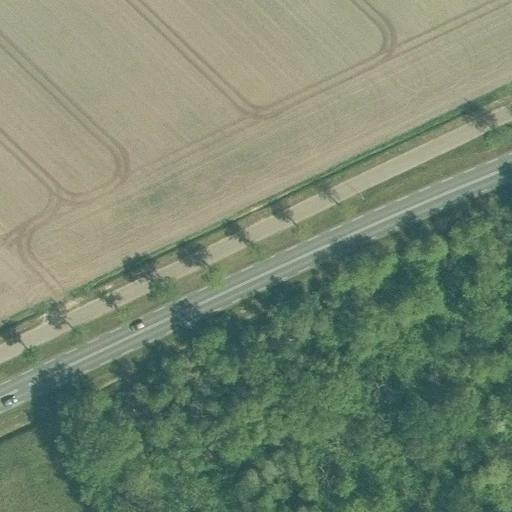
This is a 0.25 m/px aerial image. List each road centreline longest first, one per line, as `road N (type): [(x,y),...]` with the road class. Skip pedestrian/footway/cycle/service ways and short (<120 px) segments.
road 1 (unclassified): [(0,352),(511,110)]
road 2 (primary): [(0,396),(511,163)]
